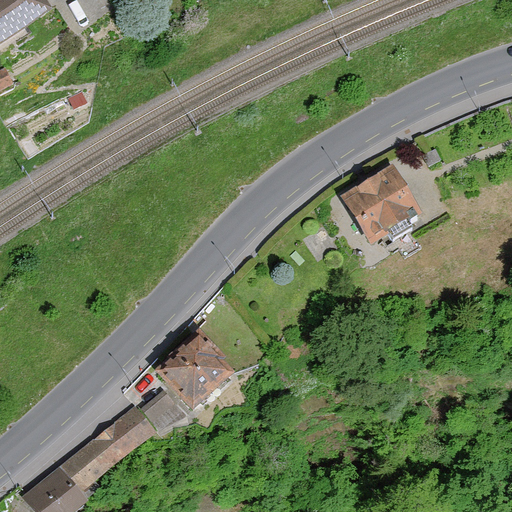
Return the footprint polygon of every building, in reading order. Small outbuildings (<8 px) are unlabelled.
[(42,0),(0,0),(0,43),(50,11),(42,0)] [(5,71),(0,73),(0,90),(12,85),(5,71)] [(83,94),(70,100),(75,109),(87,104),(83,94)] [(391,178),(337,210),(367,260),(415,231),(411,224),(417,220),(391,178)] [(155,386),(165,398),(181,418),(186,424),(224,394),(193,356),(155,386)] [(165,398),(142,417),(157,436),(181,418),(165,398)] [(153,439),(132,414),(22,502),(30,511),(88,511),(89,511),(79,499),(153,439)]
